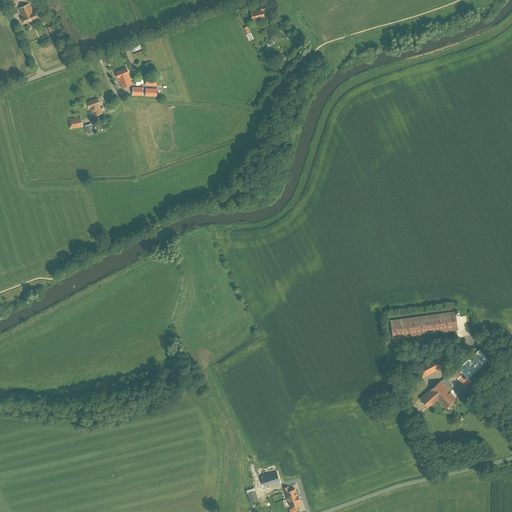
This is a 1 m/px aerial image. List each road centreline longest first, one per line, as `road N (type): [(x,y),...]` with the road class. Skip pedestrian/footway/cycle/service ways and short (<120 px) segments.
road 1 (unclassified): [(0,90),(242,0)]
road 2 (unclassified): [(511,458),(325,511)]
